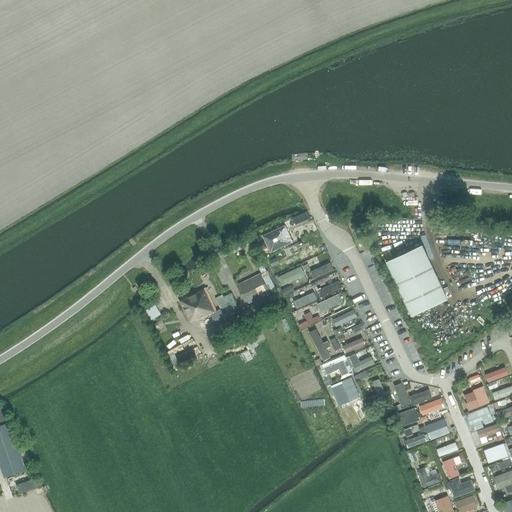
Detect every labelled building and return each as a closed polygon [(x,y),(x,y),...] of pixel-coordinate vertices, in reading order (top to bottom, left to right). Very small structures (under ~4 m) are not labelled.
[(292,217),(295,224),(310,217),(307,210),(292,217)] [(262,235),(270,252),(293,241),(285,224),(262,235)] [(234,253),(251,245),(247,238),(231,247),(234,253)] [(443,289),(422,245),(386,262),(411,316),(447,299),(447,298),(451,296),(447,287),(443,289)] [(285,259),(288,266),(310,257),(306,250),(285,259)] [(310,272),(313,279),(334,269),(331,262),(310,272)] [(262,264),(258,266),(262,273),(266,271),(262,264)] [(278,277),(281,284),(302,274),(299,267),(278,277)] [(260,274),(237,285),(246,304),(269,293),(260,274)] [(318,290),(321,297),(342,287),(339,280),(318,290)] [(216,311),(205,288),(179,301),(190,322),(196,319),(197,320),(206,316),(208,320),(212,318),(216,326),(226,322),(221,310),(216,311)] [(293,301),(296,308),(317,299),(314,292),(293,301)] [(318,303),(321,310),(342,300),(339,293),(318,303)] [(332,319),(336,326),(357,316),(354,309),(332,319)] [(250,328),(241,333),(241,334),(245,342),(255,337),(250,328)] [(310,333),(323,361),(330,357),(317,329),(310,333)] [(241,334),(230,340),(234,348),(245,342),(241,334)] [(342,345),(345,353),(365,344),(362,337),(342,345)] [(174,354),(167,358),(173,369),(197,356),(193,349),(176,358),(174,354)] [(349,356),(355,371),(374,362),(371,356),(359,361),(356,353),(349,356)] [(339,369),(342,376),(349,372),(343,359),(324,367),(326,374),(339,369)] [(485,373),(487,381),(508,373),(506,366),(485,373)] [(339,382),(348,401),(360,396),(351,376),(339,382)] [(368,398),(371,407),(388,400),(379,378),(372,381),(378,394),(368,398)] [(465,403),(468,410),(489,403),(482,385),(472,389),(476,399),(465,403)] [(511,385),(492,392),(495,400),(511,393),(511,385)] [(409,396),(412,404),(432,397),(429,390),(409,396)] [(420,407),(422,414),(443,406),(441,399),(420,407)] [(511,405),(500,410),(502,418),(511,414),(511,405)] [(396,414),(401,426),(419,419),(415,407),(396,414)] [(6,411),(0,412),(0,466),(4,478),(26,470),(6,411)] [(426,426),(431,439),(449,432),(444,419),(426,426)] [(404,441),(407,448),(426,441),(424,434),(404,441)] [(436,448),(438,456),(458,449),(455,441),(436,448)] [(442,462),(449,478),(459,474),(455,465),(463,462),(460,455),(442,462)] [(416,469),(422,486),(441,479),(439,473),(428,476),(424,466),(416,469)] [(38,487),(35,478),(16,485),(19,494),(38,487)] [(449,481),(455,497),(475,489),(471,479),(461,483),(459,478),(449,481)] [(435,500),(439,511),(454,511),(448,495),(435,500)] [(456,501),(460,511),(463,511),(477,507),(472,495),(456,501)]
